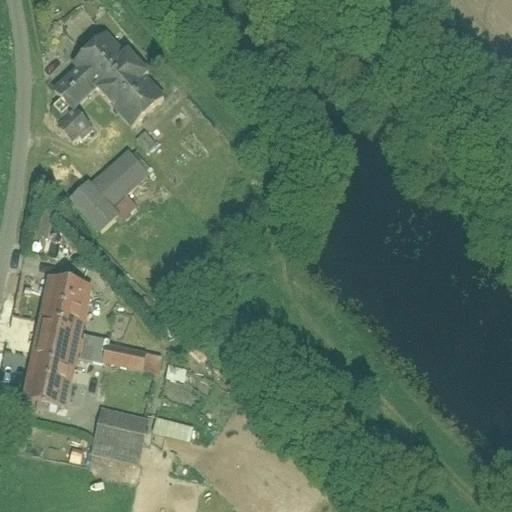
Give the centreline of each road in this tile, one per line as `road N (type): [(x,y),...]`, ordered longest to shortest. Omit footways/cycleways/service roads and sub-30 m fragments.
road 1 (track): [(489,511),(346,384),(289,312),(282,271),(288,227),(273,172),(96,0)]
road 2 (unclassified): [(303,0),(511,216)]
road 3 (unclassified): [(0,277),(22,147),(21,44),(11,0)]
